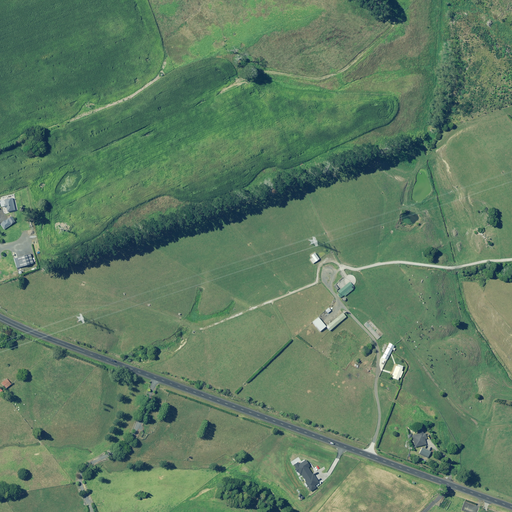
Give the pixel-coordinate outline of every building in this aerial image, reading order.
[(11,198),(3,200),(4,204),(2,204),(3,208),(5,208),(5,211),(14,209),(11,198)] [(0,222),(0,224),(3,229),(4,229),(5,230),(9,228),(8,226),(11,225),(10,224),(15,222),(11,216),(5,220),(5,219),(0,222)] [(312,263),(319,259),(314,252),(310,255),(312,258),(309,260),(312,263)] [(17,257),(20,266),(33,263),(30,253),(17,257)] [(341,298),(344,295),(344,296),(352,289),(347,283),(337,291),(339,293),(337,295),(339,297),(340,297),(341,298)] [(346,317),(342,312),(326,327),(330,331),(346,317)] [(325,326),(318,317),(312,322),(319,331),(325,326)] [(387,360),(392,349),(393,350),(394,348),(393,348),(394,346),(389,343),(381,357),(387,360)] [(11,384),(6,378),(1,383),(6,389),(11,384)] [(426,436),(426,435),(425,433),(423,433),(422,428),(418,429),(417,429),(418,433),(414,434),(412,435),(411,435),(411,433),(410,433),(407,434),(408,438),(412,437),(414,446),(426,444),(424,438),(426,438),(426,436)] [(430,451),(424,448),(421,447),(419,452),(428,456),(430,451)]
